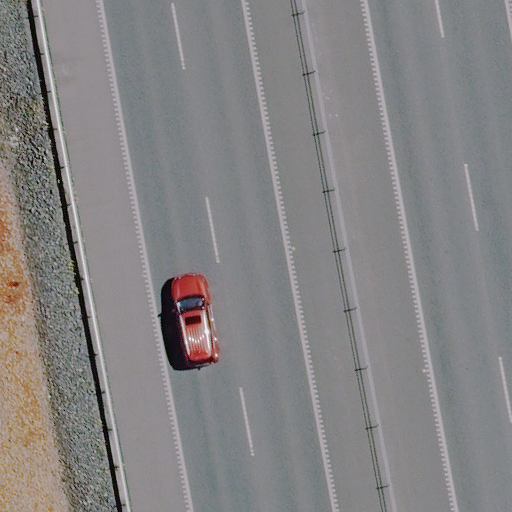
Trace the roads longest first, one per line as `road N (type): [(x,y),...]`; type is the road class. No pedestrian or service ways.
road 1 (motorway): [(298,511),(211,0)]
road 2 (motorway): [(443,0),(511,395)]
